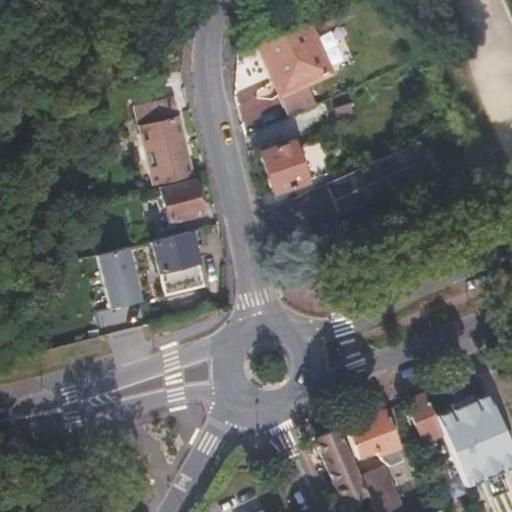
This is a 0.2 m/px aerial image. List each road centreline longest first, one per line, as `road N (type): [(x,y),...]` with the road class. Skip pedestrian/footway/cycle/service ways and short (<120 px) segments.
road 1 (tertiary): [(261,323),(207,86),(215,0)]
road 2 (secondary): [(236,338),(0,418)]
road 3 (secondary): [(0,420),(70,417),(175,395),(232,397)]
road 4 (secondary): [(511,261),(301,334)]
road 5 (secondary): [(310,391),(511,313)]
road 6 (residential): [(176,511),(238,404)]
